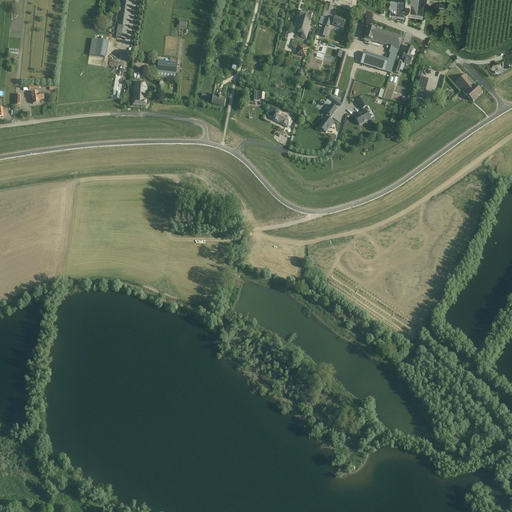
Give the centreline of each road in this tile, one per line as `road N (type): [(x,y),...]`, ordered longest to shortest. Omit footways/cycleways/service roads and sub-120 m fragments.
road 1 (unclassified): [(204,142),(235,154),(291,206),(315,212),(372,197),(505,109)]
road 2 (unclassified): [(0,126),(155,114),(200,122),(204,142)]
road 3 (unclassified): [(0,157),(204,142)]
road 4 (track): [(221,147),(257,0)]
road 5 (unclassified): [(460,61),(422,35),(333,0)]
